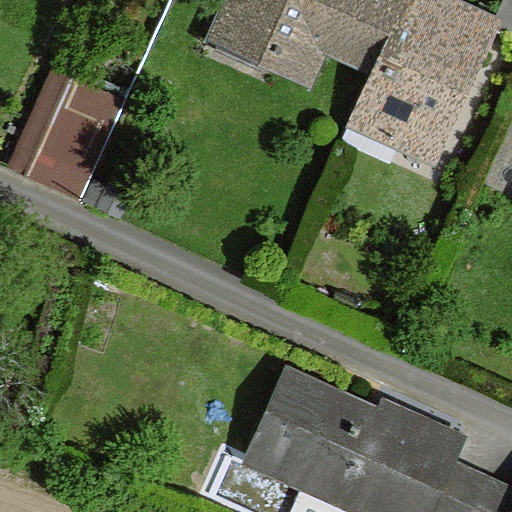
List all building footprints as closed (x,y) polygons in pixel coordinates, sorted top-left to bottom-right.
[(377,63),(405,1),(402,0),(238,0),(228,22),(283,47),(276,61),(305,74),(321,38),(377,63)] [(433,112),(447,118),(489,26),(430,0),(405,0),(405,1),(377,63),(354,114),(419,143),(433,112)] [(511,0),(501,0),(489,26),(511,36),(511,0)] [(121,101),(73,79),(40,155),(88,175),(121,101)] [(429,511),(450,465),(457,449),(426,437),(430,427),(384,407),(380,416),(288,374),(252,457),(297,477),(305,460),(371,491),(363,508),(372,511),(429,511)] [(474,511),(487,482),(450,465),(429,511),(474,511)] [(511,511),(511,493),(487,482),(474,511),(511,511)]
